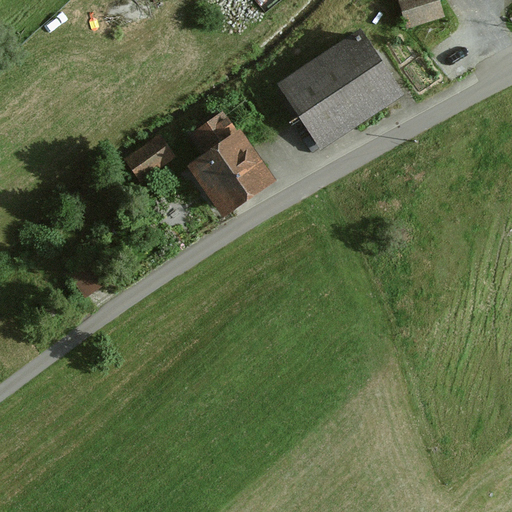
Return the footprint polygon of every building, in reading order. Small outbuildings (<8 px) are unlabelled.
[(438,21),(431,0),(399,0),(409,30),(438,21)] [(311,158),(401,102),(362,38),(271,94),(311,158)] [(278,188),(243,134),(188,169),(224,224),(278,188)] [(138,184),(175,160),(164,143),(127,166),(138,184)] [(116,280),(100,256),(69,277),(86,301),(116,280)]
